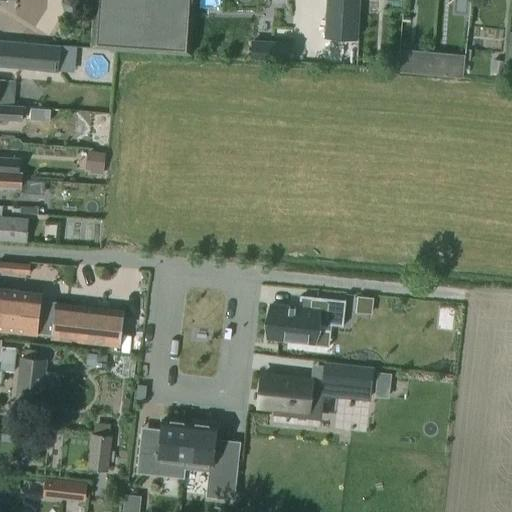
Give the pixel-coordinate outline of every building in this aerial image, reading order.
[(93,0),(91,48),(191,55),(193,0),(93,0)] [(358,0),(327,0),(325,38),(356,40),(358,0)] [(394,17),(394,38),(405,38),(405,17),(394,17)] [(11,19),(5,28),(20,37),(26,28),(11,19)] [(292,43),(252,41),(251,57),(291,59),(292,43)] [(336,56),(336,42),(322,41),(322,56),(336,56)] [(0,66),(58,71),(60,47),(0,42),(0,66)] [(493,74),(504,75),(505,66),(505,62),(494,61),(493,74)] [(0,104),(12,105),(14,82),(0,80),(0,104)] [(0,106),(0,120),(21,121),(22,107),(0,106)] [(68,137),(96,142),(100,114),(73,109),(68,137)] [(88,152),(85,171),(92,171),(91,176),(104,177),(107,154),(88,152)] [(0,158),(0,172),(18,174),(19,160),(0,158)] [(0,172),(0,188),(20,191),(21,174),(18,174),(0,172)] [(23,207),(41,207),(42,173),(24,172),(23,207)] [(0,217),(0,241),(24,242),(25,219),(0,217)] [(80,279),(82,261),(50,259),(49,277),(80,279)] [(1,271),(0,280),(0,281),(12,283),(13,272),(1,271)] [(0,289),(0,331),(9,333),(11,335),(18,336),(21,334),(34,335),(35,332),(38,301),(39,294),(0,289)] [(270,306),(267,338),(314,343),(317,323),(342,326),(345,302),(301,297),(299,309),(270,306)] [(202,351),(206,307),(148,302),(144,345),(202,351)] [(0,371),(7,372),(10,348),(0,346),(0,371)] [(22,358),(17,399),(41,402),(46,361),(22,358)] [(259,371),(255,408),(275,410),(275,416),(320,421),(323,395),(369,399),(372,368),(323,363),(321,380),(312,379),(312,376),(259,371)] [(100,434),(101,424),(80,422),(79,432),(100,434)] [(185,469),(189,427),(161,425),(157,466),(185,469)] [(214,472),(218,430),(189,427),(185,469),(214,472)] [(91,455),(89,469),(107,471),(109,457),(91,455)] [(84,501),(86,484),(44,478),(42,496),(84,501)]
